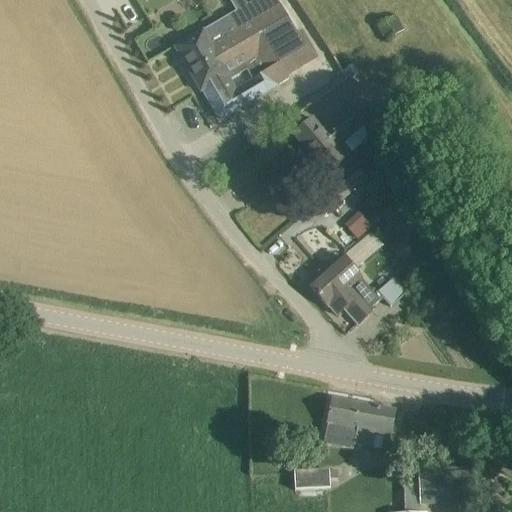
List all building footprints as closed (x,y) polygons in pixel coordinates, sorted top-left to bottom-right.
[(302,30),(296,33),(280,6),(213,46),(204,31),(175,48),(201,93),(203,91),(209,102),(207,103),(208,105),(210,103),(213,108),(210,109),(211,110),(213,109),(219,119),(274,87),(272,83),(287,75),(285,72),(316,54),(302,30)] [(159,50),(163,56),(173,50),(162,32),(145,43),(152,54),(159,50)] [(339,86),(313,99),(320,114),(347,101),(339,86)] [(327,174),(342,161),(350,153),(341,142),(369,119),(357,105),(333,125),(330,121),(320,130),(312,120),(309,122),(294,135),(327,174)] [(403,188),(414,182),(398,156),(389,145),(320,204),(328,213),(388,163),(403,188)] [(344,226),(358,240),(373,226),(359,212),(344,226)] [(392,280),(374,296),(340,258),(324,272),(365,319),(374,311),(372,309),(382,299),(390,308),(405,295),(392,280)] [(357,326),(365,319),(324,272),(308,286),(328,309),(329,308),(336,317),(343,311),(357,326)] [(390,436),(395,412),(332,400),(327,424),(328,424),(324,446),(353,451),(354,445),(387,451),(390,436)] [(330,489),(329,472),(294,474),(295,491),(330,489)] [(422,511),(422,486),(403,487),(404,511),(422,511)]
